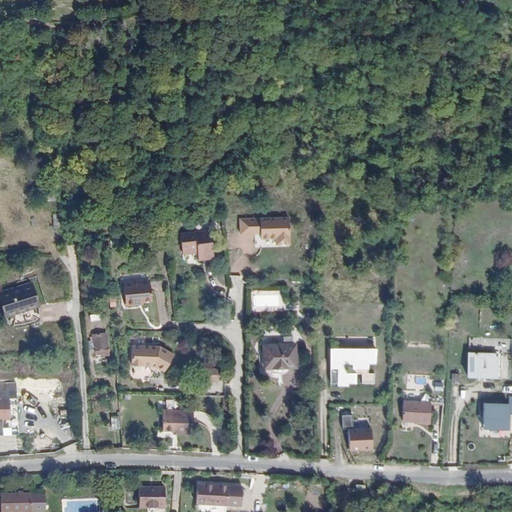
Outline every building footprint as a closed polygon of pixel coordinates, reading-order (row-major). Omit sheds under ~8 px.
[(253,230),(257,230),(258,232),(258,237),(273,236),(273,243),(286,242),(285,215),(245,217),(245,221),(245,232),(253,232),(253,230)] [(245,232),(245,221),(245,217),(237,217),(237,233),(245,232)] [(211,257),(207,230),(177,233),(180,253),(195,252),(195,259),(211,257)] [(232,284),(243,283),(242,275),(232,276),(232,284)] [(133,303),(133,300),(137,300),(149,298),(147,280),(121,282),(123,304),(133,303)] [(92,291),(91,282),(84,283),(84,292),(92,291)] [(32,284),(0,293),(0,307),(3,316),(11,313),(10,311),(38,303),(32,284)] [(101,313),(90,315),(91,321),(102,320),(101,313)] [(107,354),(105,334),(93,335),(95,355),(107,354)] [(294,344),(262,345),(263,367),(295,367),(294,344)] [(145,345),(132,345),(131,363),(135,367),(147,368),(145,345)] [(145,345),(147,368),(153,368),(158,364),(165,368),(166,354),(159,345),(145,345)] [(328,352),(328,382),(335,383),(335,385),(346,385),(346,383),(354,383),(354,373),(360,373),(360,383),(372,383),(372,373),(366,373),(366,363),(372,363),(372,348),(328,348),(327,348),(327,352),(328,352)] [(496,349),(496,352),(466,352),(466,377),(476,377),(476,380),(501,380),(502,349),(496,349)] [(220,369),(205,369),(205,379),(220,379),(220,369)] [(435,390),(443,391),(444,383),(436,382),(435,390)] [(511,395),(510,396),(509,403),(483,403),(483,429),(511,430),(511,423),(511,395)] [(0,424),(11,424),(9,401),(0,402),(0,424)] [(415,423),(419,423),(419,425),(430,425),(431,404),(404,404),(403,422),(415,423)] [(168,419),(168,411),(161,411),(161,430),(169,430),(168,419)] [(351,427),(351,451),(374,450),(374,428),(353,428),(353,415),(342,415),(343,427),(351,427)] [(190,433),(191,417),(168,419),(169,430),(170,430),(175,431),(175,433),(190,433)] [(217,485),(198,484),(198,504),(219,504),(217,485)] [(217,485),(219,504),(228,505),(229,485),(217,485)] [(162,508),(163,488),(137,488),(137,508),(162,508)] [(31,494),(0,493),(0,511),(31,511),(45,511),(44,494),(31,494)]
